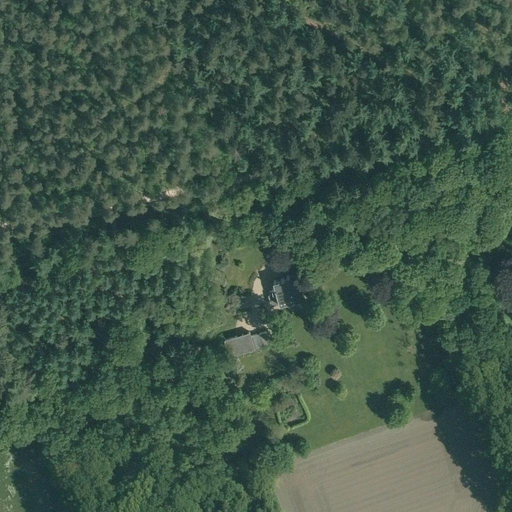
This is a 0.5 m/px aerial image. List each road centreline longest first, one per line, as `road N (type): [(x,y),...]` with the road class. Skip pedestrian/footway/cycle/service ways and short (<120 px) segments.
road 1 (track): [(457,138),(0,228)]
road 2 (track): [(194,511),(210,336),(0,391)]
road 3 (unclassified): [(511,430),(461,263),(469,229),(511,154)]
road 4 (track): [(181,198),(70,0)]
road 5 (track): [(95,511),(40,380)]
